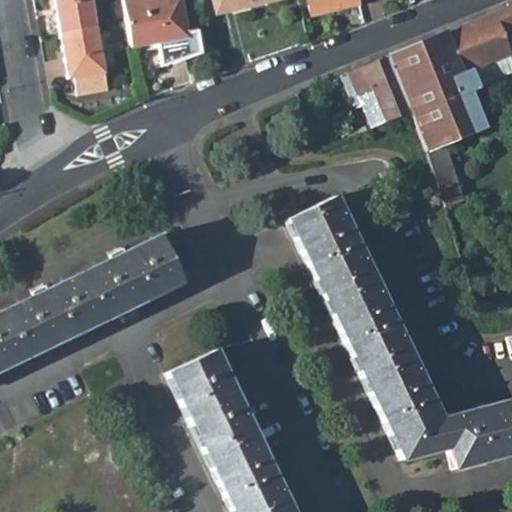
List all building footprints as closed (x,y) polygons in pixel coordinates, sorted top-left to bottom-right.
[(96,30),(90,0),(54,0),(60,36),(96,30)] [(183,32),(177,0),(156,0),(121,6),(124,25),(128,48),(155,43),(159,67),(197,54),(193,30),(183,32)] [(211,0),(214,12),(261,0),(211,0)] [(305,0),(309,15),(357,4),(356,0),(305,0)] [(509,56),(501,34),(511,28),(511,4),(445,32),(468,91),(469,91),(477,88),(471,74),(509,58),(509,56)] [(511,54),(511,28),(501,34),(509,56),(511,54)] [(68,82),(103,76),(96,30),(60,36),(68,82)] [(469,91),(468,91),(445,32),(386,56),(408,112),(409,114),(424,152),(443,208),(462,203),(443,145),(483,129),(483,128),(469,91)] [(408,112),(386,56),(347,73),(359,101),(372,95),(380,113),(376,116),(379,124),(408,112)] [(359,101),(347,73),(338,76),(352,109),(361,106),(359,101)] [(380,113),(372,95),(359,101),(361,106),(370,128),(379,124),(376,116),(380,113)] [(332,147),(320,109),(302,114),(315,154),(332,147)] [(452,470),(511,452),(511,399),(437,420),(331,199),(284,222),(398,461),(445,448),(452,470)] [(0,369),(177,285),(155,237),(0,310),(0,369)] [(228,511),(286,511),(210,351),(163,373),(228,511)]
